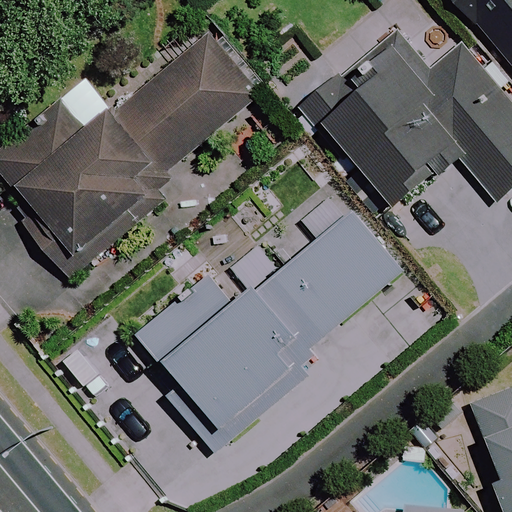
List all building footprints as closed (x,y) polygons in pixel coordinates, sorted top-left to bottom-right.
[(511,0),(457,0),(511,66),(511,0)] [(116,110),(85,72),(50,100),(0,139),(0,198),(72,289),(174,208),(157,185),(269,96),(216,30),(116,110)] [(433,75),(395,33),(305,113),(396,215),(463,156),(511,210),(511,108),(460,51),(433,75)] [(216,458),(307,383),(297,372),(407,282),(351,214),(259,289),(237,307),(213,279),(136,342),(179,396),(171,403),(216,458)] [(511,511),(511,389),(468,408),(511,511)]
